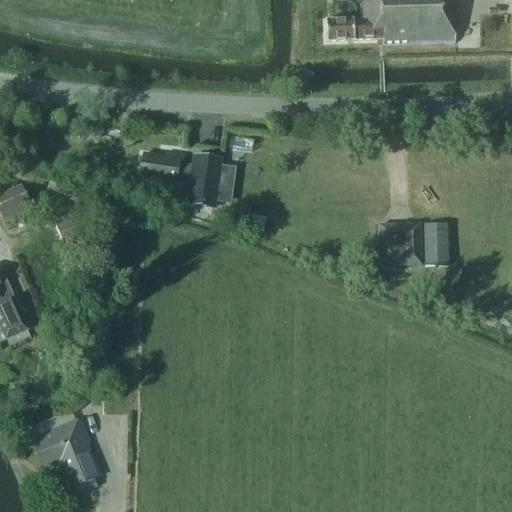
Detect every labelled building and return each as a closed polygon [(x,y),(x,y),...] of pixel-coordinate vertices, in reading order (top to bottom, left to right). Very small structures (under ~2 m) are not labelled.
[(325,22),(326,43),(381,41),(381,46),(454,44),(451,0),(361,0),(363,21),(325,22)] [(72,127),(71,138),(99,141),(101,131),(72,127)] [(164,153),(164,157),(140,154),(137,173),(141,173),(140,178),(161,181),(160,186),(176,188),(177,183),(186,185),(184,204),(209,208),(216,160),(191,156),(189,165),(179,164),(181,155),(164,153)] [(15,224),(17,228),(23,226),(21,221),(32,216),(21,190),(0,199),(0,218),(4,228),(15,224)] [(78,214),(54,224),(63,248),(88,238),(78,214)] [(418,232),(377,231),(376,272),(417,273),(418,232)] [(0,332),(4,342),(27,332),(13,301),(11,297),(5,283),(0,285),(0,332)] [(42,471),(58,464),(68,488),(72,487),(75,494),(88,489),(85,482),(94,478),(81,444),(84,443),(77,426),(31,445),(42,471)]
